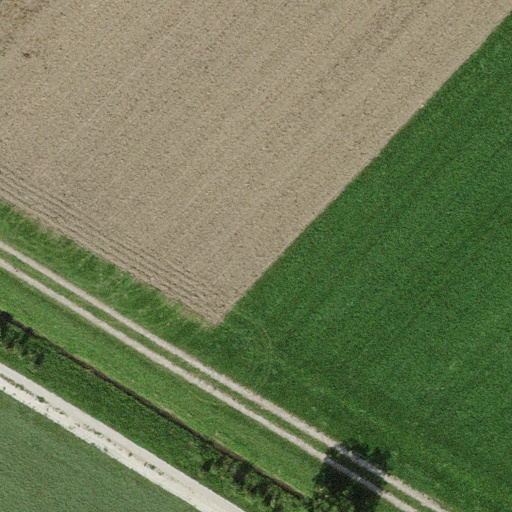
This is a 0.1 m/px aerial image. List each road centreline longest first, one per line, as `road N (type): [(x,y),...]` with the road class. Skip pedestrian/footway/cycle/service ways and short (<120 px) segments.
road 1 (track): [(0,252),(426,511)]
road 2 (track): [(218,511),(0,379)]
